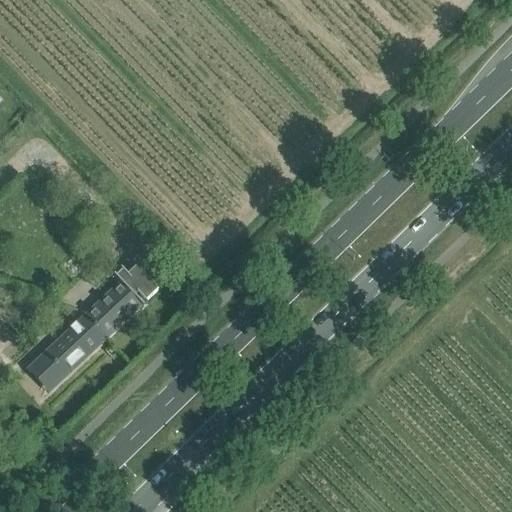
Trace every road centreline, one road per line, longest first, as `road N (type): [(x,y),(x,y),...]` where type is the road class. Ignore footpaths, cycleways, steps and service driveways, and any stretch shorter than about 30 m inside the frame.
road 1 (primary): [(511,72),(56,511)]
road 2 (primary): [(144,511),(511,150)]
